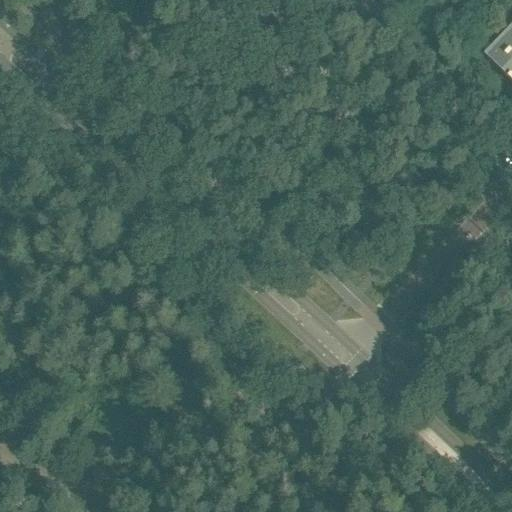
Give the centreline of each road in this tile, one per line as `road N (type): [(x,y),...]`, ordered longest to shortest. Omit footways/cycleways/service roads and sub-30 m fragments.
road 1 (secondary): [(348,359),(0,38)]
road 2 (residential): [(348,359),(511,182)]
road 3 (secondary): [(511,511),(348,359)]
